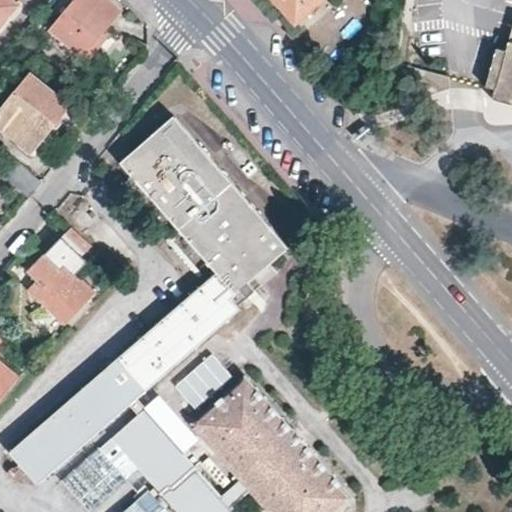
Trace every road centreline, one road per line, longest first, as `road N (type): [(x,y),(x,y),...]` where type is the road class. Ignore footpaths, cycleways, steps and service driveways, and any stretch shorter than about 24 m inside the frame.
road 1 (residential): [(0,254),(197,5)]
road 2 (residential): [(392,223),(367,256),(360,310),(387,372),(441,396),(484,393),(511,376)]
road 3 (tertiary): [(197,5),(364,191)]
road 4 (tertiary): [(392,223),(511,359)]
road 5 (tertiary): [(511,224),(405,178),(364,191)]
